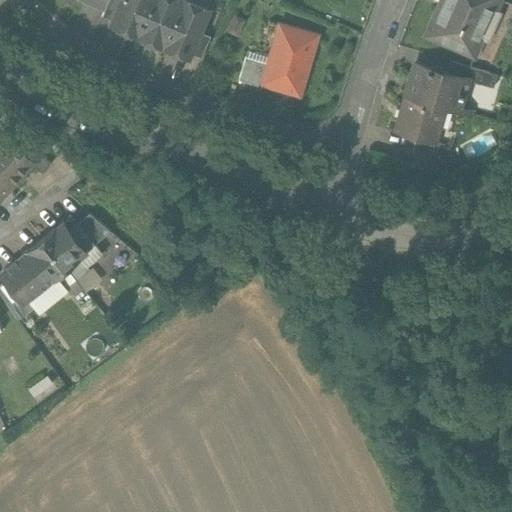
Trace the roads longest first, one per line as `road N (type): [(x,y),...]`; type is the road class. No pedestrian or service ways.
road 1 (residential): [(345,144),(168,90),(0,18)]
road 2 (residential): [(0,83),(324,217)]
road 3 (residential): [(324,217),(399,233),(511,226)]
road 4 (residential): [(345,144),(390,0)]
